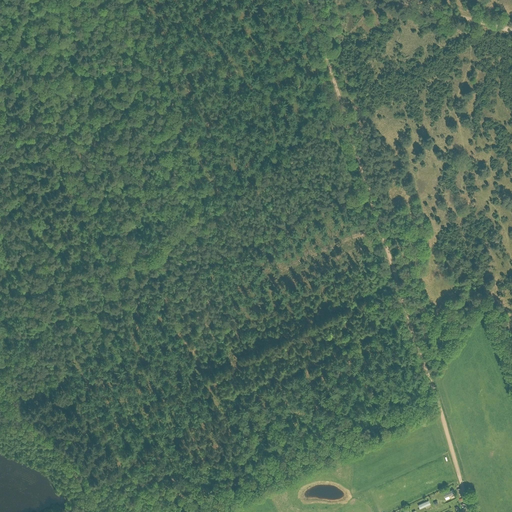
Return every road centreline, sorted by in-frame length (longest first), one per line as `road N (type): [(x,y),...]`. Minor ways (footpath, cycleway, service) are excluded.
road 1 (track): [(470,511),(378,217)]
road 2 (track): [(378,217),(310,0)]
